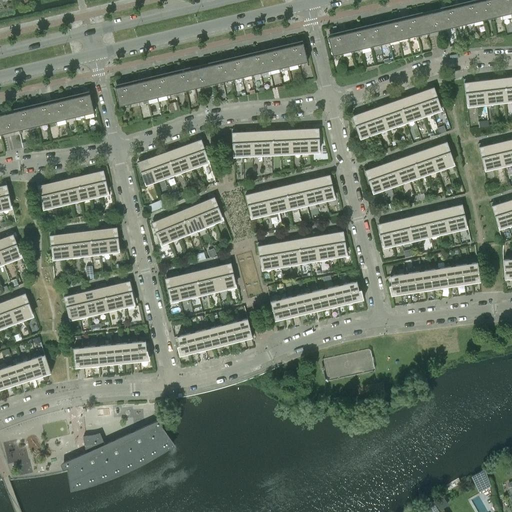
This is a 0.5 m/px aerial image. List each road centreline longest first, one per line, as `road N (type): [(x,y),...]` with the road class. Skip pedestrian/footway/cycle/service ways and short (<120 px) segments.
road 1 (residential): [(171,384),(115,148)]
road 2 (residential): [(380,320),(330,101)]
road 3 (residential): [(115,148),(239,112),(330,101)]
road 4 (secondary): [(93,55),(306,5)]
road 5 (residential): [(380,320),(171,384)]
road 6 (residential): [(330,101),(443,64),(511,58)]
road 7 (residential): [(171,384),(68,393),(0,413)]
road 8 (residential): [(511,306),(380,320)]
